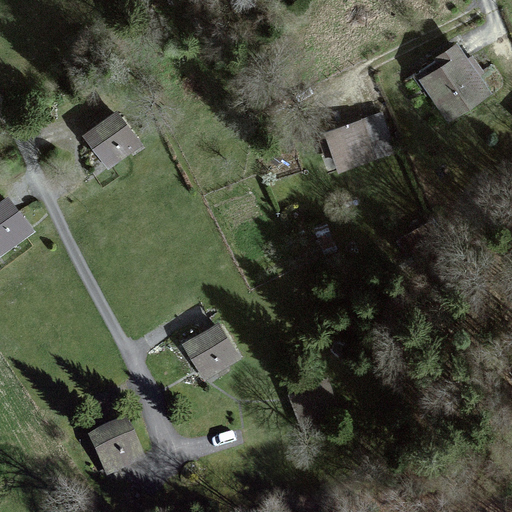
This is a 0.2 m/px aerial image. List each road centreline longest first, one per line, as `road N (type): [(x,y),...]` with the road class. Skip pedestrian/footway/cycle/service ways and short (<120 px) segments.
road 1 (track): [(0,99),(178,465)]
road 2 (track): [(492,0),(351,76)]
